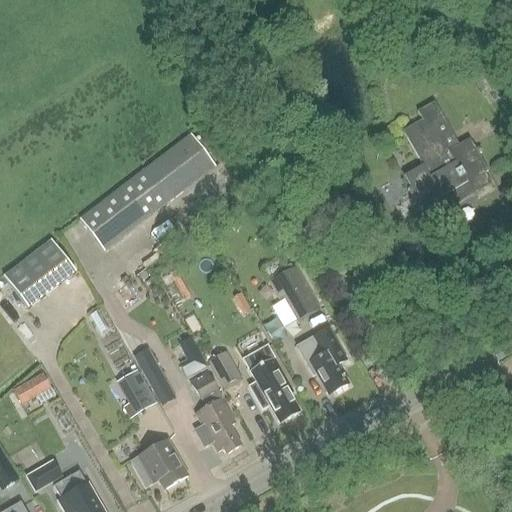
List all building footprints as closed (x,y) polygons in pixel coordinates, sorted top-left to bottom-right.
[(497,83),(486,64),(472,72),(483,91),(497,83)] [(473,196),(492,186),(485,174),(488,172),(470,140),(459,146),(435,103),(418,112),(422,121),(403,132),(423,167),(404,178),(411,189),(408,191),(426,223),(448,211),(441,199),(466,185),(473,196)] [(191,135),(79,220),(105,254),(217,169),(191,135)] [(51,241),(3,278),(28,311),(76,275),(51,241)] [(321,311),(296,269),(269,284),(279,302),(283,300),(297,324),(321,311)] [(220,276),(212,281),(216,288),(225,282),(220,276)] [(99,312),(90,317),(99,333),(107,328),(99,312)] [(309,342),(296,350),(313,381),(317,378),(329,398),(349,386),(338,369),(347,363),(329,331),(322,335),(309,342)] [(192,336),(181,342),(192,363),(182,369),(186,378),(208,367),(192,336)] [(267,349),(244,362),(248,369),(257,385),(250,389),(263,412),(270,407),(278,421),(280,426),(285,423),(300,414),(290,396),(294,394),(268,348),(267,349)] [(148,350),(133,359),(162,409),(176,401),(148,350)] [(225,392),(242,382),(226,354),(209,364),(225,392)] [(138,373),(117,385),(134,417),(156,405),(138,373)] [(195,416),(202,428),(194,433),(204,450),(212,445),(217,454),(223,451),(226,457),(242,448),(230,428),(236,425),(207,375),(192,384),(201,401),(202,400),(207,409),(195,416)] [(43,376),(14,392),(22,407),(51,390),(43,376)] [(66,417),(59,421),(65,431),(72,427),(66,417)] [(168,443),(143,457),(131,464),(146,489),(152,485),(158,482),(164,492),(189,478),(168,443)] [(0,449),(0,492),(19,481),(0,449)] [(35,494),(61,479),(53,464),(27,479),(35,494)] [(103,511),(90,489),(88,486),(87,487),(79,473),(54,488),(62,502),(58,503),(63,511),(103,511)] [(26,511),(21,503),(5,511),(26,511)]
